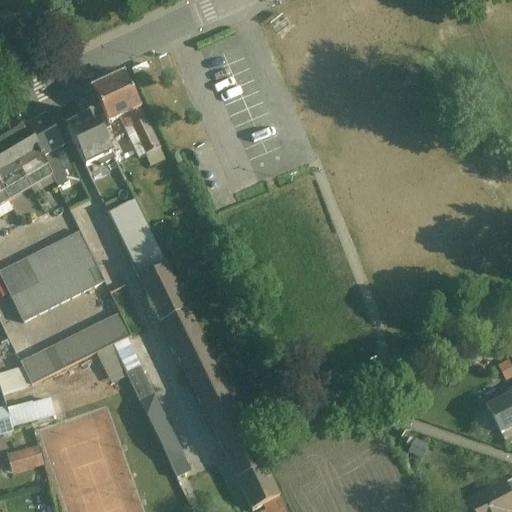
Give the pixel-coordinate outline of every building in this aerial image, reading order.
[(392,7),(389,0),(376,0),(318,20),(325,39),(288,52),(302,93),(447,44),(432,0),(400,0),(402,4),(392,7)] [(103,125),(136,110),(118,73),(86,88),(103,125)] [(235,96),(239,109),(269,99),(265,86),(235,96)] [(77,170),(105,156),(84,114),(55,128),(77,170)] [(38,161),(58,149),(39,116),(19,128),(38,161)] [(38,161),(19,128),(0,138),(0,153),(14,176),(38,161)] [(0,183),(14,176),(0,153),(0,183)] [(104,168),(114,184),(139,170),(129,154),(104,168)] [(511,187),(375,232),(403,317),(440,305),(430,274),(469,261),(477,285),(498,278),(503,294),(511,291),(511,187)] [(104,217),(247,511),(250,511),(277,499),(133,203),(104,217)] [(104,287),(76,234),(0,272),(0,280),(24,327),(104,287)] [(35,362),(48,391),(112,363),(123,388),(157,373),(132,319),(35,362)] [(36,370),(11,383),(21,403),(46,390),(36,370)] [(494,437),(511,428),(511,398),(510,394),(480,409),(494,437)] [(58,468),(53,451),(22,460),(27,477),(58,468)] [(465,509),(466,511),(511,511),(511,505),(503,489),(465,509)]
